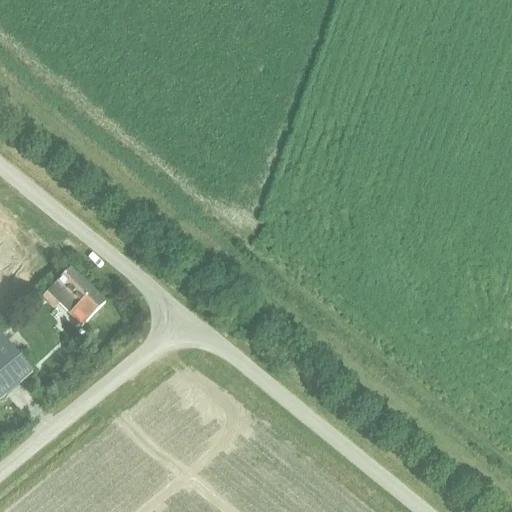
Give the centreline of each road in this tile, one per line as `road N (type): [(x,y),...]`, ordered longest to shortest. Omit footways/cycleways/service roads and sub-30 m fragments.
road 1 (unclassified): [(423,511),(185,319)]
road 2 (unclassified): [(0,473),(185,319)]
road 3 (unclassified): [(185,319),(0,167)]
